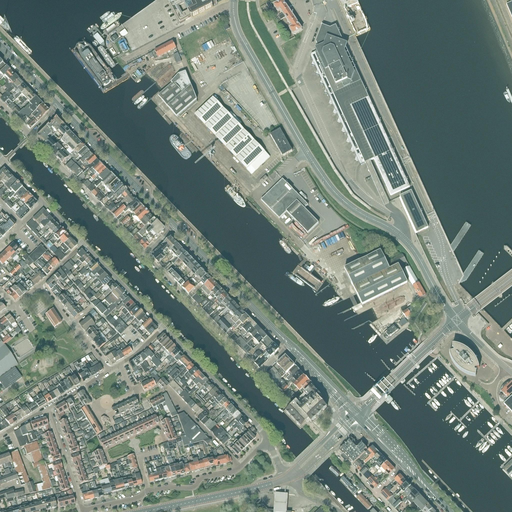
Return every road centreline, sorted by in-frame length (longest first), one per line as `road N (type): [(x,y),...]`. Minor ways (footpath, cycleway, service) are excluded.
road 1 (tertiary): [(456,320),(408,244),(339,197),(305,150)]
road 2 (residential): [(146,255),(30,136)]
road 3 (primary): [(175,227),(60,108)]
road 4 (residential): [(260,374),(146,255)]
road 5 (primary): [(289,345),(175,227)]
road 6 (tertiary): [(305,150),(240,37),(233,7)]
road 7 (residential): [(269,438),(164,326)]
road 8 (tertiary): [(145,511),(287,479)]
road 9 (residential): [(269,438),(236,471),(200,478),(193,488),(148,492)]
road 10 (tertiary): [(356,414),(456,320)]
